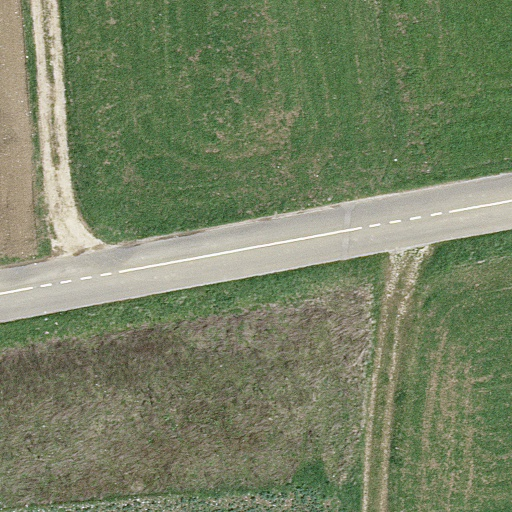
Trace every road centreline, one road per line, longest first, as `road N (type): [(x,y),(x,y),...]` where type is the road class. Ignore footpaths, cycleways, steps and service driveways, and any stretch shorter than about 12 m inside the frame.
road 1 (secondary): [(0,304),(511,210)]
road 2 (track): [(425,226),(388,344),(365,511)]
